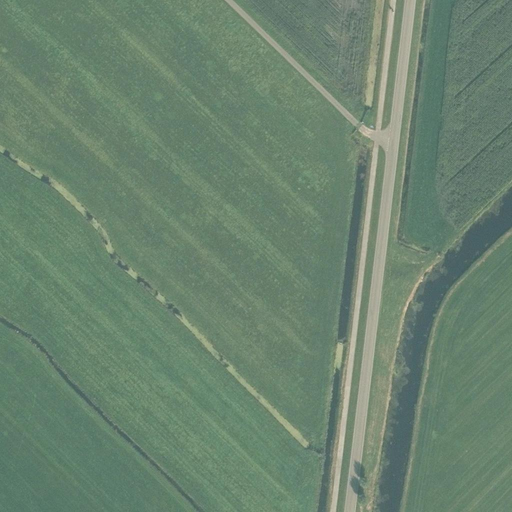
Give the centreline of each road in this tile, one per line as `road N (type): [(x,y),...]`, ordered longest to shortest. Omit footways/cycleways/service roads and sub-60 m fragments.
road 1 (secondary): [(349,511),(394,138)]
road 2 (unclassified): [(394,138),(357,126),(225,0)]
road 3 (secondary): [(394,138),(410,0)]
